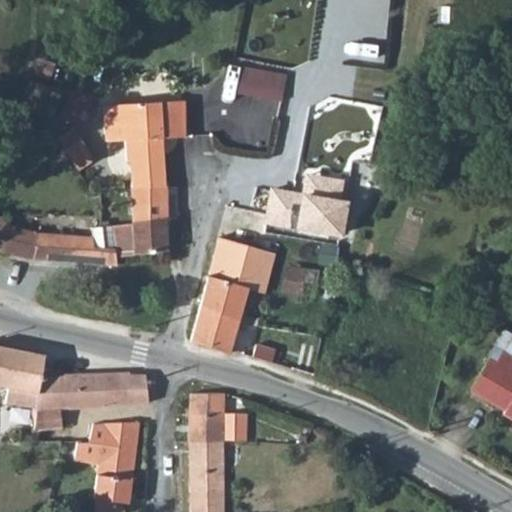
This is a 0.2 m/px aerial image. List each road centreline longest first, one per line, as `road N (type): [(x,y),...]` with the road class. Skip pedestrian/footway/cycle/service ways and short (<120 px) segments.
road 1 (residential): [(340,0),(328,73),(302,90),(286,160),(273,175),(236,173),(212,188),(171,363)]
road 2 (tertiary): [(171,363),(346,415),(511,506)]
road 3 (tertiary): [(0,319),(171,363)]
road 4 (track): [(328,73),(386,86),(401,80),(412,0)]
road 5 (residential): [(171,363),(160,511)]
